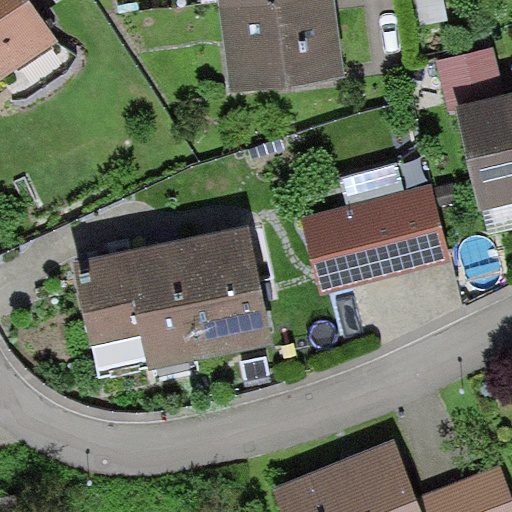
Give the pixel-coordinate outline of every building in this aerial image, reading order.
[(35,0),(0,0),(0,71),(57,35),(35,0)] [(334,0),(229,0),(240,82),(343,69),(334,0)] [(511,91),(459,103),(478,190),(511,183),(511,91)] [(399,162),(345,175),(353,207),(407,193),(399,162)] [(353,207),(311,218),(327,280),(448,249),(431,187),(407,193),(353,207)] [(511,188),(481,195),(487,225),(511,220),(511,188)] [(253,230),(78,260),(96,362),(271,332),(253,230)] [(386,430),(271,479),(285,511),(420,511),(409,485),(386,430)] [(409,485),(420,511),(511,511),(511,497),(492,450),(409,485)]
